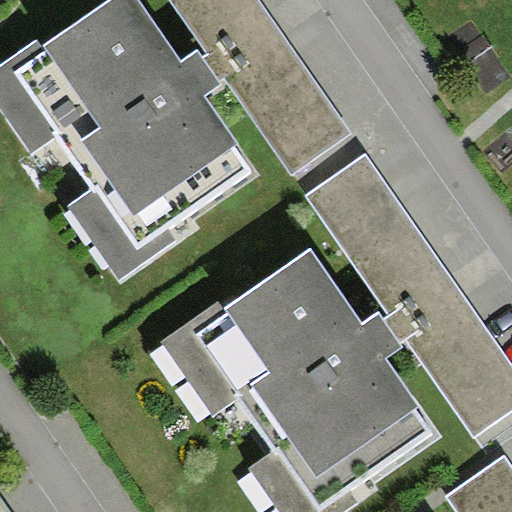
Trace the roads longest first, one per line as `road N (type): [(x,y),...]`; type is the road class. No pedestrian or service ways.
road 1 (residential): [(511,273),(328,0)]
road 2 (residential): [(71,511),(0,408)]
